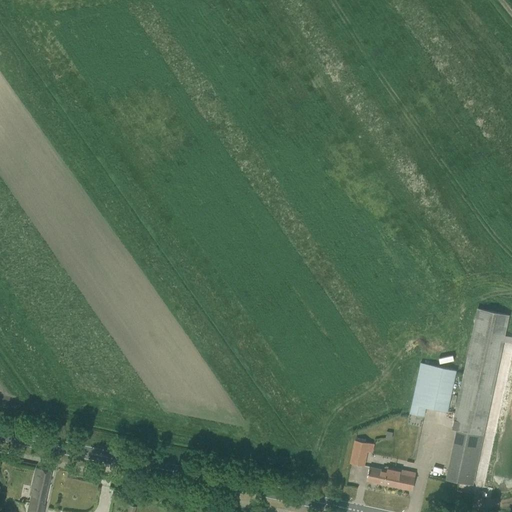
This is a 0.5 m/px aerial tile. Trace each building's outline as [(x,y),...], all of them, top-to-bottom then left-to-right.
[(448,470),(446,479),(472,485),(474,475),(503,342),(511,343),(511,357),(482,493),(481,493),(480,495),(502,500),(504,491),(511,493),(511,488),(511,336),(505,335),(510,315),(477,308),(464,367),(456,401),(452,420),(458,421),(448,470)] [(425,408),(447,412),(456,370),(421,363),(410,414),(424,417),(425,408)] [(355,440),(350,463),(363,466),(366,451),(368,443),(355,440)] [(366,481),(412,491),(416,473),(385,466),(384,470),(369,467),(366,481)] [(28,511),(43,511),(50,482),(50,481),(52,472),(36,468),(33,478),(29,495),(32,496),(28,511)]
